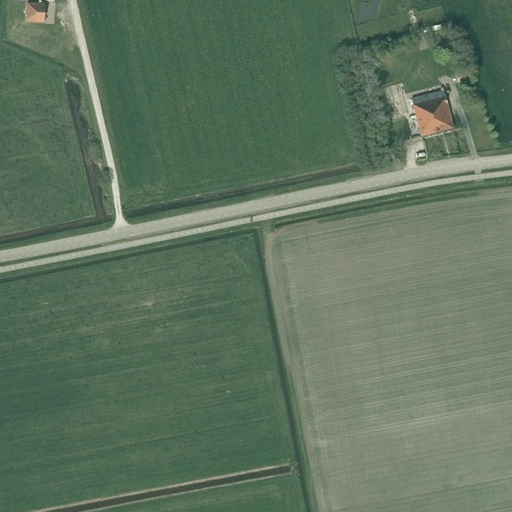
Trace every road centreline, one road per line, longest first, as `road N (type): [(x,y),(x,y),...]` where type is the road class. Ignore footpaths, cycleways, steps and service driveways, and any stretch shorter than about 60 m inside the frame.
road 1 (tertiary): [(0,257),(511,161)]
road 2 (track): [(124,232),(73,0)]
